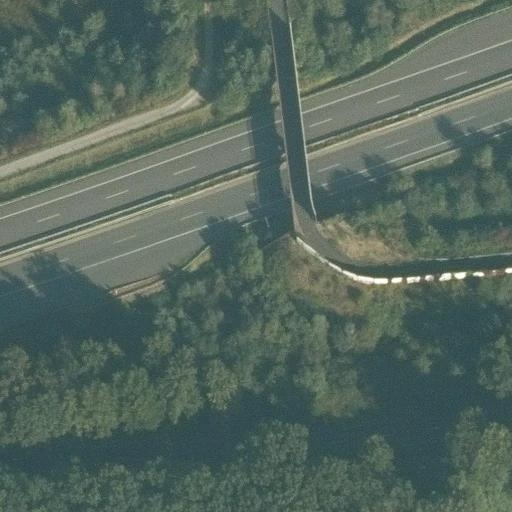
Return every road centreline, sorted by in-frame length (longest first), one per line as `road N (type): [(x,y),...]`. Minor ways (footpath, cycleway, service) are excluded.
road 1 (motorway): [(511,57),(0,237)]
road 2 (motorway): [(0,282),(511,105)]
road 3 (tertiary): [(0,491),(511,421)]
road 4 (track): [(212,0),(213,71),(198,99),(158,122),(0,173)]
